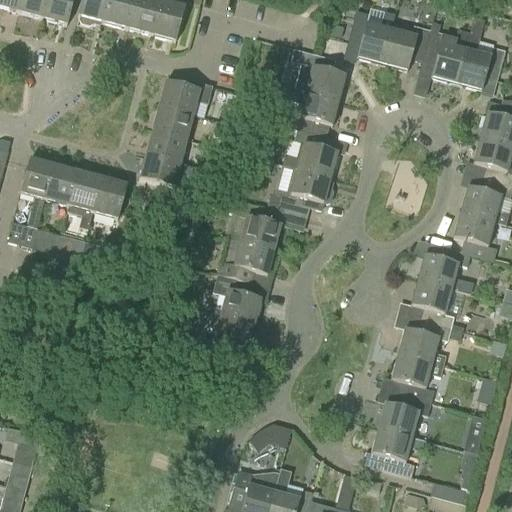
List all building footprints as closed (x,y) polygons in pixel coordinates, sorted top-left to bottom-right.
[(0,0),(0,12),(17,17),(21,0),(0,0)] [(21,0),(17,17),(41,23),(47,0),(21,0)] [(47,0),(41,23),(66,30),(73,0),(47,0)] [(82,0),(77,20),(79,21),(78,24),(80,28),(88,30),(92,28),(93,25),(101,27),(108,0),(82,0)] [(108,0),(101,27),(125,34),(134,0),(108,0)] [(134,0),(125,34),(150,40),(159,5),(140,0),(134,0)] [(159,5),(150,40),(174,47),(184,12),(159,5)] [(355,62),(380,69),(394,18),(384,16),(379,33),(364,29),(367,18),(355,15),(346,46),(359,49),(355,62)] [(409,62),(421,66),(429,35),(412,31),(410,41),(390,36),(395,19),(394,18),(380,69),(406,75),(409,62)] [(468,37),(454,89),(480,95),(479,99),(491,102),(504,55),(492,52),(489,62),(475,59),(484,25),(472,22),(468,37)] [(430,82),(454,89),(468,37),(458,34),(455,44),(441,40),(441,38),(436,37),(438,28),(431,26),(429,35),(421,66),(433,69),(430,82)] [(290,92),(290,93),(338,105),(344,80),(331,76),(334,65),(293,53),(289,66),(299,68),(293,93),(290,92)] [(164,86),(157,111),(192,120),(196,106),(207,109),(212,91),(187,84),(185,91),(164,86)] [(296,134),(314,139),(326,142),(315,139),(318,127),(331,130),(338,105),(290,93),(288,100),(291,106),(300,108),(297,121),(276,115),(272,128),(296,134)] [(485,118),(478,142),(511,151),(511,106),(501,103),(496,121),(485,118)] [(157,111),(151,135),(186,144),(192,120),(157,111)] [(219,113),(216,126),(227,129),(237,132),(240,118),(219,113)] [(227,129),(216,126),(212,139),(224,142),(227,129)] [(281,169),(281,170),(329,182),(336,157),(323,154),(326,142),(314,139),(296,134),(293,146),(302,148),(295,173),(281,169)] [(151,135),(144,158),(179,167),(186,144),(151,135)] [(484,172),(481,184),(511,191),(511,151),(478,142),(471,168),(484,172)] [(179,167),(144,158),(137,183),(173,193),(179,167)] [(207,161),(203,174),(215,177),(224,180),(228,167),(207,161)] [(6,246),(31,253),(36,233),(43,205),(44,205),(53,169),(28,163),(19,198),(33,202),(26,230),(11,227),(6,246)] [(77,176),(53,169),(44,205),(68,211),(77,176)] [(232,203),(232,204),(269,214),(290,220),(291,216),(306,220),(309,212),(320,215),(322,208),(323,207),(326,208),(329,206),(331,197),(330,194),(326,193),(329,182),(281,170),(271,207),(268,206),(266,212),(232,203)] [(215,177),(203,174),(199,187),(211,190),(215,177)] [(101,182),(77,176),(68,211),(82,215),(79,226),(88,228),(91,217),(92,217),(101,182)] [(126,189),(101,182),(92,217),(117,224),(126,189)] [(465,192),(458,217),(492,226),(493,226),(505,229),(508,218),(495,215),(499,201),(509,204),(511,191),(481,184),(478,195),(465,192)] [(246,220),(239,246),(272,254),(279,229),(286,231),(290,220),(269,214),(232,204),(229,216),(246,220)] [(492,226),(458,217),(452,242),(486,252),(492,226)] [(31,253),(55,259),(60,240),(36,233),(31,253)] [(55,259),(79,265),(84,246),(60,240),(55,259)] [(226,243),(217,279),(249,289),(252,277),(265,280),(272,254),(239,246),(239,247),(226,243)] [(84,246),(79,265),(104,272),(109,253),(84,246)] [(422,260),(415,285),(450,294),(450,293),(469,298),(472,288),(453,283),(460,257),(425,248),(429,249),(426,261),(422,260)] [(463,265),(462,282),(478,283),(479,266),(463,265)] [(13,293),(27,297),(32,276),(18,273),(13,293)] [(224,300),(219,320),(252,329),(259,304),(246,300),(249,289),(217,279),(212,297),(224,300)] [(422,314),(419,326),(461,336),(462,332),(451,328),(453,322),(443,319),(450,294),(415,285),(409,310),(422,314)] [(511,320),(511,306),(506,305),(502,317),(511,320)] [(219,320),(209,317),(207,328),(216,331),(212,345),(204,343),(200,355),(229,363),(232,350),(245,354),(252,329),(219,320)] [(403,334),(396,359),(442,371),(444,361),(432,358),(436,343),(446,346),(447,342),(459,345),(461,336),(419,326),(415,337),(403,334)] [(403,388),(400,400),(433,409),(435,401),(431,400),(432,396),(423,393),(427,378),(439,381),(442,371),(396,359),(389,384),(403,388)] [(383,408),(377,433),(423,446),(423,445),(410,442),(417,417),(426,420),(428,416),(431,417),(433,409),(400,400),(397,412),(383,408)] [(423,446),(377,433),(370,458),(383,462),(380,474),(410,482),(414,470),(403,467),(407,452),(420,456),(423,446)] [(18,441),(12,466),(31,472),(37,446),(18,441)] [(12,466),(5,491),(24,496),(31,472),(12,466)] [(307,511),(312,497),(299,494),(297,503),(284,500),(290,476),(279,473),(278,478),(277,478),(268,511),(307,511)] [(268,511),(277,478),(274,477),(248,480),(238,477),(228,511),(268,511)] [(430,501),(461,509),(464,496),(433,488),(430,501)] [(320,511),(326,492),(314,489),(312,497),(307,511),(320,511)] [(5,491),(0,509),(0,511),(20,511),(24,496),(5,491)]
